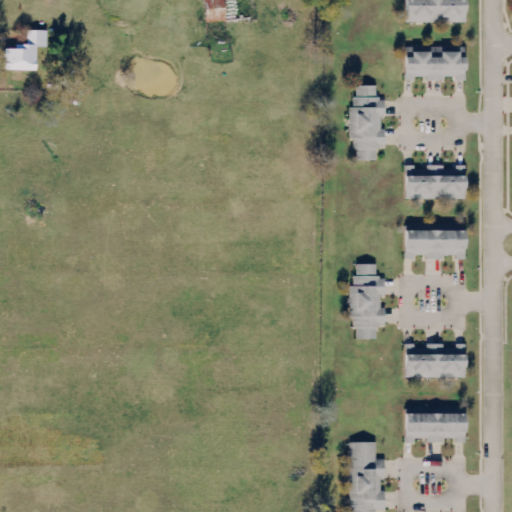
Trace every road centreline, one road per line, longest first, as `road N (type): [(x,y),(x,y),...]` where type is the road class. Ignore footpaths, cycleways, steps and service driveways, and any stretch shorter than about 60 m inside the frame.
road 1 (residential): [(492,0),(495,511)]
road 2 (residential): [(494,305),(456,305),(431,319),(407,319),(401,293),(411,279),(439,280),(456,305)]
road 3 (residential): [(493,128),(459,127),(444,108),(411,108),(411,142),(444,142),(459,127)]
road 4 (residential): [(495,487),(456,487),(446,473),(415,472),(409,499),(419,505),(446,504),(456,487)]
